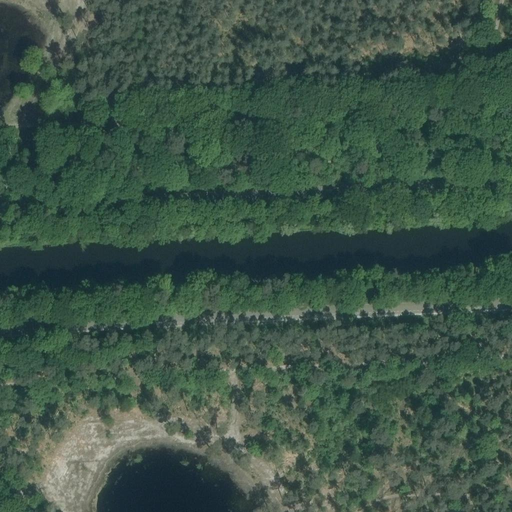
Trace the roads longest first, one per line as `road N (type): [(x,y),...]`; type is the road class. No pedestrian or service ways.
road 1 (unknown): [(92,0),(78,68),(98,96),(200,101),(511,73)]
road 2 (unclassified): [(0,327),(511,301)]
road 3 (tertiary): [(0,209),(511,184)]
road 4 (track): [(511,103),(1,127)]
